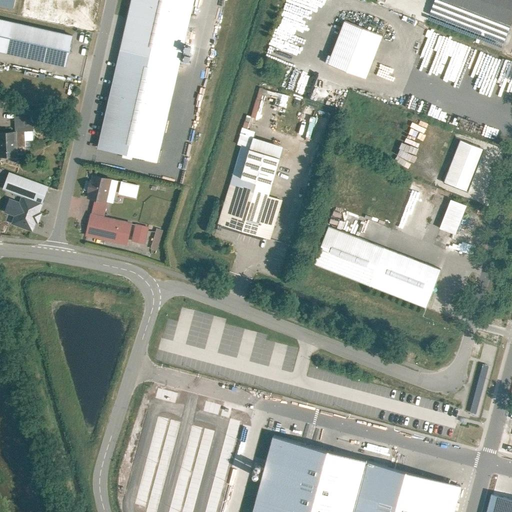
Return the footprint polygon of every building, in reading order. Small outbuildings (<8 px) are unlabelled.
[(131,0),(98,148),(157,161),(194,0),(131,0)] [(511,20),(511,0),(435,0),(429,16),(502,45),(511,20)] [(70,35),(0,18),(0,49),(63,64),(70,35)] [(381,34),(342,19),(325,63),(364,77),(381,34)] [(469,64),(472,55),(489,60),(491,52),(485,51),(484,52),(478,51),(479,47),(466,44),(461,62),(469,64)] [(34,129),(33,109),(13,110),(14,130),(34,129)] [(60,128),(63,119),(51,114),(48,123),(60,128)] [(14,130),(0,130),(0,155),(16,155),(14,130)] [(282,146),(241,134),(215,223),(270,239),(282,199),(267,195),(282,146)] [(483,149),(459,139),(442,181),(467,190),(483,149)] [(46,184),(7,170),(1,187),(20,194),(40,201),(46,184)] [(112,178),(93,174),(88,198),(108,201),(112,178)] [(404,185),(393,224),(425,233),(436,194),(404,185)] [(40,201),(20,194),(18,201),(8,197),(3,211),(13,215),(10,223),(30,230),(33,221),(36,222),(41,206),(39,205),(40,201)] [(465,205),(448,198),(437,227),(454,233),(465,205)] [(142,244),(147,227),(133,223),(129,241),(142,244)] [(441,270),(327,225),(312,263),(426,307),(441,270)] [(156,249),(160,229),(153,228),(149,248),(156,249)] [(267,440),(247,511),(347,511),(362,465),(267,440)] [(449,511),(456,489),(362,465),(347,511),(449,511)]
